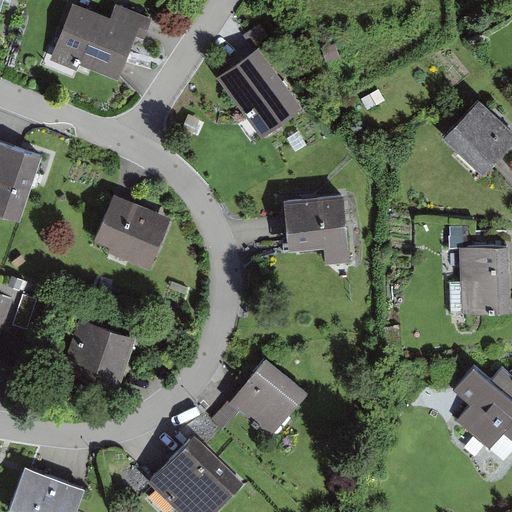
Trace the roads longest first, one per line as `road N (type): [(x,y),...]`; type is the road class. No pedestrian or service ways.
road 1 (residential): [(138,139),(206,209),(217,242),(216,333),(200,373),(178,403),(134,434),(73,443),(0,426)]
road 2 (residential): [(224,0),(138,139)]
road 3 (residential): [(0,92),(138,139)]
